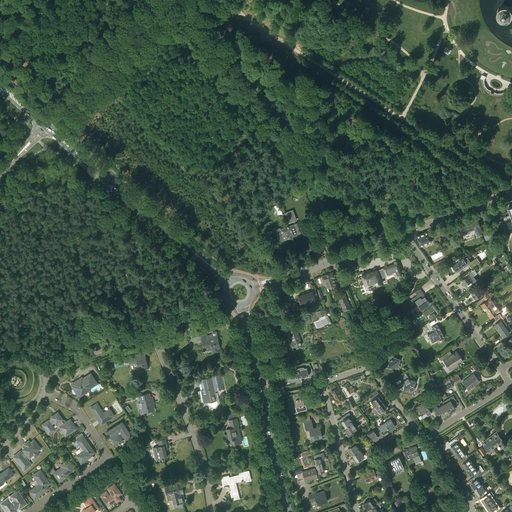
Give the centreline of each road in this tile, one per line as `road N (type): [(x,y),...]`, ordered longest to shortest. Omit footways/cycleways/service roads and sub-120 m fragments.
road 1 (secondary): [(229,283),(46,126)]
road 2 (secondary): [(288,511),(242,305)]
road 3 (residential): [(211,511),(196,444),(151,328)]
road 4 (residential): [(31,511),(106,456),(80,413),(44,392)]
road 5 (residential): [(499,367),(402,232)]
road 6 (residential): [(252,288),(402,232)]
road 7 (residential): [(345,473),(323,385),(367,368)]
road 8 (residential): [(44,392),(52,366),(151,328)]
